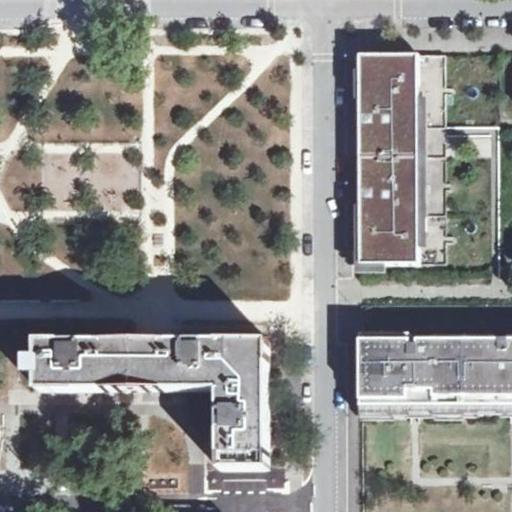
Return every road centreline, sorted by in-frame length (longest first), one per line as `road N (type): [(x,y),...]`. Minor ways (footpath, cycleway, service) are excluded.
road 1 (residential): [(319,10),(0,7)]
road 2 (residential): [(323,319),(319,10)]
road 3 (residential): [(511,9),(319,10)]
